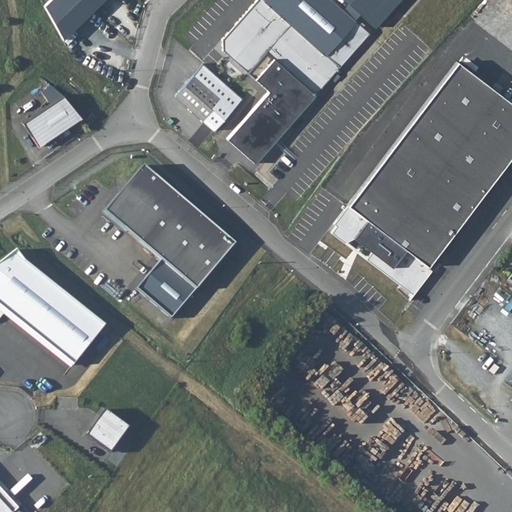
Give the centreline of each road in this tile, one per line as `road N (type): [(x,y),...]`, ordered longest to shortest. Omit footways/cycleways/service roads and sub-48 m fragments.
road 1 (unclassified): [(420,360),(134,117)]
road 2 (unclassified): [(511,220),(424,334),(420,360)]
road 3 (unclassified): [(134,117),(0,207)]
road 4 (unclassified): [(420,360),(511,458)]
road 5 (unclassified): [(134,117),(159,15),(175,0)]
road 6 (unknown): [(467,0),(442,27),(511,72)]
